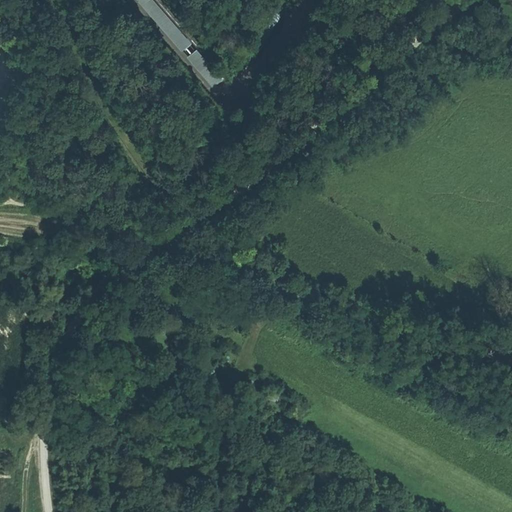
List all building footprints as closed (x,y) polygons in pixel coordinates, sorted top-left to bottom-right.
[(136,0),(182,50),(191,42),(153,0),(136,0)] [(188,55),(197,47),(192,41),(183,50),(188,55)] [(213,87),(222,79),(195,49),(187,57),(213,87)] [(235,77),(240,80),(249,67),(244,64),(235,77)] [(40,324),(50,327),(53,316),(43,313),(40,324)] [(265,400),(277,403),(279,396),(267,393),(265,400)]
